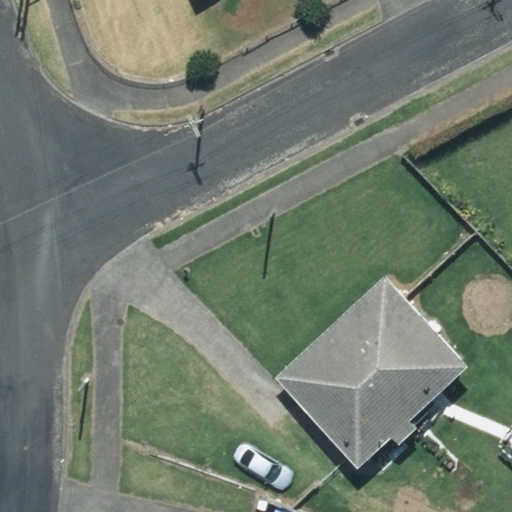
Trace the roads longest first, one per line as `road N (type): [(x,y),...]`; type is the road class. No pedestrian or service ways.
road 1 (residential): [(497,0),(31,234)]
road 2 (residential): [(31,234),(16,511)]
road 3 (residential): [(0,110),(31,234)]
